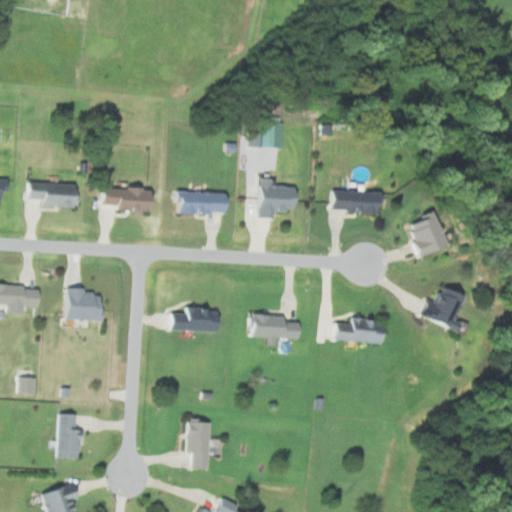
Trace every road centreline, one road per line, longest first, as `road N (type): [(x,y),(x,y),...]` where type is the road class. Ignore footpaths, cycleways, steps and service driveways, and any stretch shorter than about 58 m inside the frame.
road 1 (residential): [(0,245),(368,267)]
road 2 (residential): [(146,253),(129,477)]
